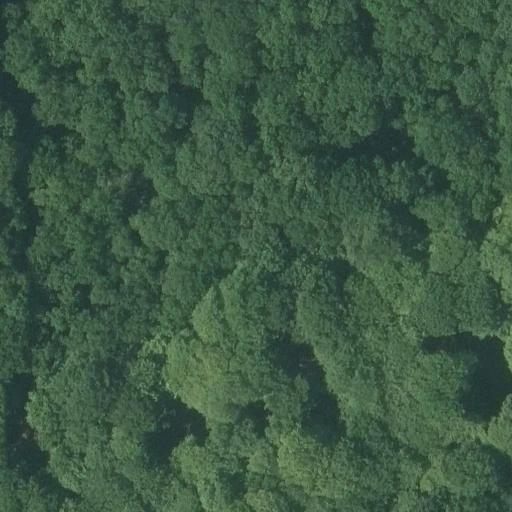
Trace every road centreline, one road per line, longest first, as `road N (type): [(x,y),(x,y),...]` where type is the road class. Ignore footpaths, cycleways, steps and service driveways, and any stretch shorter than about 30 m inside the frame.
road 1 (track): [(0,110),(24,344),(70,511)]
road 2 (track): [(197,511),(224,438),(270,404),(371,375),(445,371),(511,347)]
